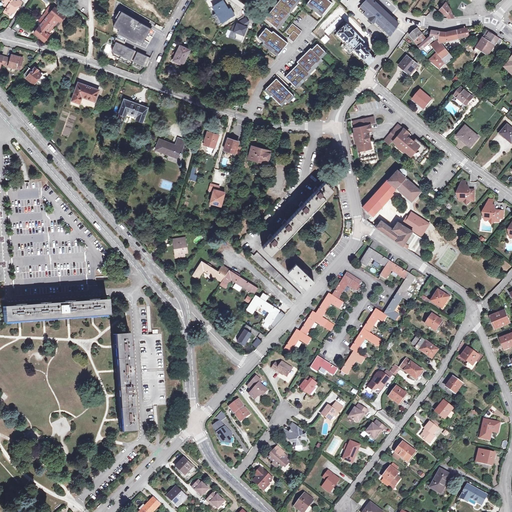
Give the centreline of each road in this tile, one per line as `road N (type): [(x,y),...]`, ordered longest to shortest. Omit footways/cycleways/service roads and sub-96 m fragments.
road 1 (unclassified): [(184,306),(0,98)]
road 2 (unclassified): [(0,111),(157,289)]
road 3 (residential): [(472,314),(439,378),(341,502)]
road 4 (unclassified): [(511,196),(366,80)]
road 5 (tertiary): [(247,366),(352,246),(359,223)]
road 6 (unclassified): [(472,314),(467,296),(359,223)]
road 7 (residential): [(244,118),(258,84),(310,27),(303,21)]
